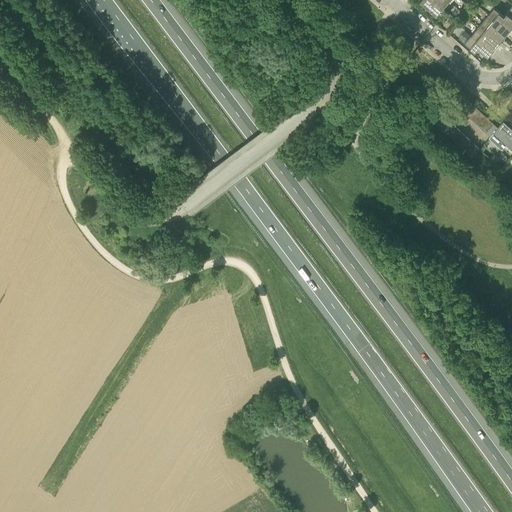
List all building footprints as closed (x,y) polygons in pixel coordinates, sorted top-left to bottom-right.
[(442,7),(434,0),(419,0),(436,14),(442,7)] [(511,25),(511,15),(507,11),(504,15),(494,6),(488,14),(498,22),(501,19),(511,27),(511,25)] [(498,22),(488,14),(482,21),(492,29),(495,25),(505,34),(511,27),(501,19),(498,22)] [(495,25),(492,29),(482,21),(477,28),(486,36),(490,32),(500,41),(505,34),(495,25)] [(486,36),(477,28),(471,34),(481,43),(484,39),(494,48),(500,41),(490,32),(486,36)] [(481,43),(471,34),(465,42),(475,50),(478,47),(488,55),(494,48),(484,39),(481,43)] [(459,108),(467,99),(462,95),(454,104),(459,108)] [(463,112),(471,103),(467,99),(459,108),(463,112)] [(468,116),(476,107),(471,103),(463,112),(468,116)] [(472,120),(480,111),(476,107),(468,116),(472,120)] [(477,124),(485,115),(480,111),(472,120),(477,124)] [(481,128),(489,119),(485,115),(477,124),(481,128)] [(440,129),(448,120),(443,116),(435,124),(440,129)] [(486,132),(494,124),(489,119),(481,128),(486,132)] [(444,133),(452,124),(448,120),(440,129),(444,133)] [(511,129),(503,122),(498,127),(494,124),(486,132),(490,137),(493,133),(511,149),(511,129)] [(449,137),(457,128),(452,124),(444,133),(449,137)] [(453,141),(461,132),(457,128),(449,137),(453,141)] [(458,145),(466,136),(461,132),(453,141),(458,145)] [(462,149),(470,140),(466,136),(458,145),(462,149)] [(467,153),(475,144),(470,140),(462,149),(467,153)] [(479,148),(475,144),(467,153),(471,157),(479,148)] [(496,162),(499,158),(494,153),(491,157),(496,162)]
